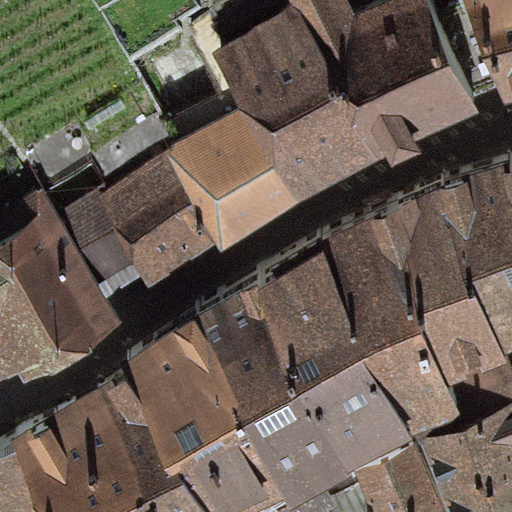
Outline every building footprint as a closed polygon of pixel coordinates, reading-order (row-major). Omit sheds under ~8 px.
[(230,41),(224,29),(272,0),(226,0),(194,20),(230,80),(244,105),(255,98),(223,46),(230,41)] [(255,98),(298,168),(383,122),(302,0),(301,0),(230,41),(223,46),(255,98)] [(302,0),(383,122),(476,81),(434,0),(369,0),(348,10),(342,0),(302,0)] [(511,0),(472,0),(445,13),(478,79),(510,67),(511,66),(511,0)] [(244,105),(230,80),(199,96),(197,101),(195,98),(165,114),(180,139),(177,141),(223,218),(298,168),(255,98),(244,105)] [(23,148),(43,181),(91,151),(110,178),(65,206),(97,257),(139,231),(155,262),(223,218),(177,141),(155,104),(87,146),(71,119),(23,148)] [(444,171),(499,325),(511,318),(511,154),(511,151),(444,171)] [(444,171),(397,192),(443,347),(499,325),(444,171)] [(414,418),(462,397),(443,347),(397,192),(323,228),(408,404),(414,418)] [(0,358),(103,295),(43,199),(0,225),(0,358)] [(263,261),(348,435),(408,404),(323,228),(263,261)] [(195,299),(197,303),(286,472),(318,458),(352,443),(348,435),(263,261),(195,299)] [(288,477),(286,472),(197,303),(127,349),(133,358),(133,359),(219,500),(224,511),(285,511),(271,484),(288,477)] [(511,318),(499,325),(511,360),(511,318)] [(511,360),(499,325),(443,347),(462,397),(472,426),(500,506),(511,500),(511,360)] [(224,511),(219,500),(133,359),(133,358),(112,373),(114,377),(149,456),(173,511),(224,511)] [(58,403),(93,486),(149,456),(114,377),(112,373),(107,377),(58,403)] [(56,503),(93,486),(58,403),(21,422),(56,503)] [(0,511),(39,511),(56,503),(21,422),(0,435),(0,511)] [(472,426),(434,442),(460,511),(484,511),(500,506),(472,426)] [(363,471),(378,511),(447,511),(414,440),(359,462),(363,471)] [(93,486),(56,503),(59,511),(173,511),(149,456),(93,486)] [(285,511),(377,511),(378,511),(363,471),(330,483),(318,458),(286,472),(288,477),(271,484),(285,511)] [(59,511),(56,503),(39,511),(59,511)]
